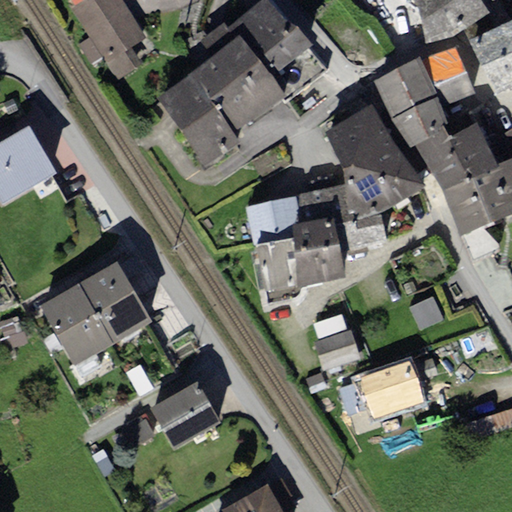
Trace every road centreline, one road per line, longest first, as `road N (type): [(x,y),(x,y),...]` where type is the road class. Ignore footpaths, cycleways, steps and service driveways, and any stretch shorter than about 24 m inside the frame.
road 1 (residential): [(0,58),(18,56),(325,511)]
road 2 (residential): [(289,0),(373,95),(511,346)]
